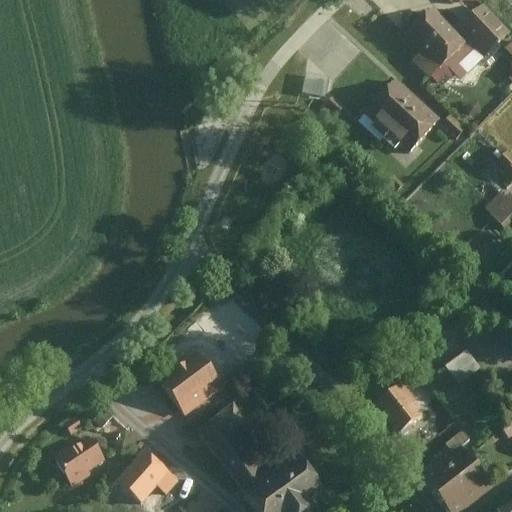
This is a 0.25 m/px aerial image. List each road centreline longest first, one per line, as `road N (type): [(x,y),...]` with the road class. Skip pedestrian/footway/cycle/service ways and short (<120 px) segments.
road 1 (residential): [(336,0),(274,65),(187,250)]
road 2 (residential): [(187,250),(224,275),(351,409)]
road 3 (unclassified): [(86,371),(235,511)]
road 4 (residential): [(511,324),(464,324),(351,409)]
road 5 (residential): [(187,250),(139,325),(86,371)]
road 6 (residential): [(351,409),(432,511)]
